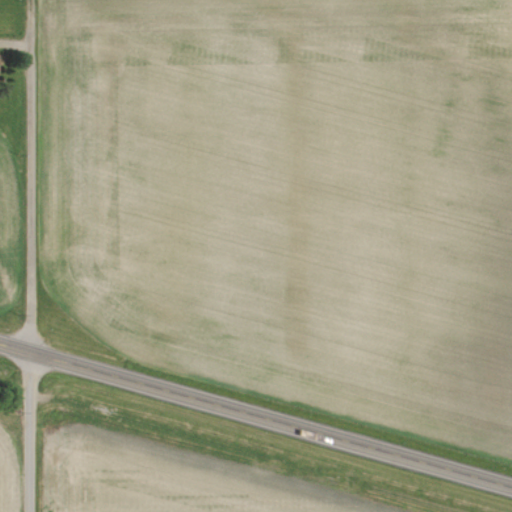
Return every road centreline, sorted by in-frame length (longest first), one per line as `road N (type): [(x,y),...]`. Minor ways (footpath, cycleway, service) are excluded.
road 1 (primary): [(511,487),(0,344)]
road 2 (residential): [(29,353),(23,0)]
road 3 (residential): [(27,511),(29,353)]
